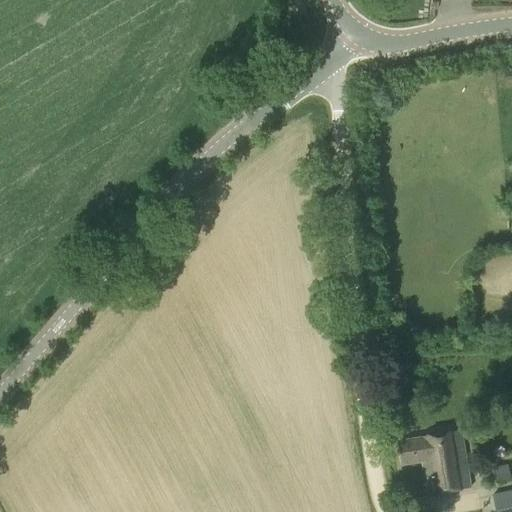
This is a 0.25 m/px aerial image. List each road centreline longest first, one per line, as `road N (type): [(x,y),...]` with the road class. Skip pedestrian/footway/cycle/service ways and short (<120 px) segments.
road 1 (tertiary): [(0,391),(179,181),(360,36)]
road 2 (track): [(383,511),(357,386),(335,61)]
road 3 (tertiary): [(511,26),(397,47),(360,36)]
